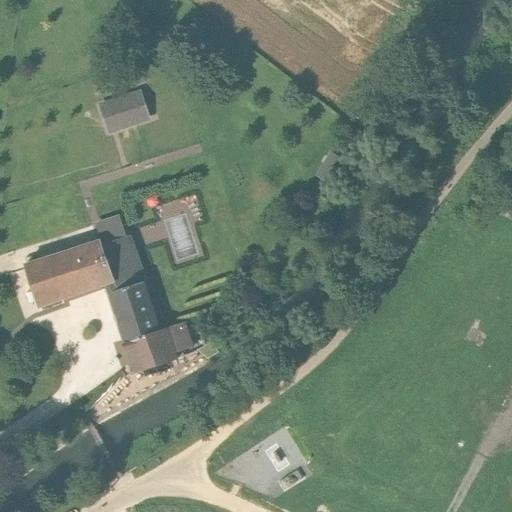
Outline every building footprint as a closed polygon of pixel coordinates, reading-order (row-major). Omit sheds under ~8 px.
[(139,90),(97,104),(108,135),(150,121),(139,90)] [(317,175),(334,184),(349,155),(333,146),(317,175)] [(511,199),(507,197),(499,214),(511,220),(511,217),(511,199)] [(37,309),(104,286),(133,372),(178,359),(176,352),(191,348),(186,333),(171,338),(168,329),(159,331),(142,281),(148,279),(132,234),(101,244),(100,241),(23,266),(37,309)] [(277,238),(277,257),(287,257),(287,238),(277,238)]
